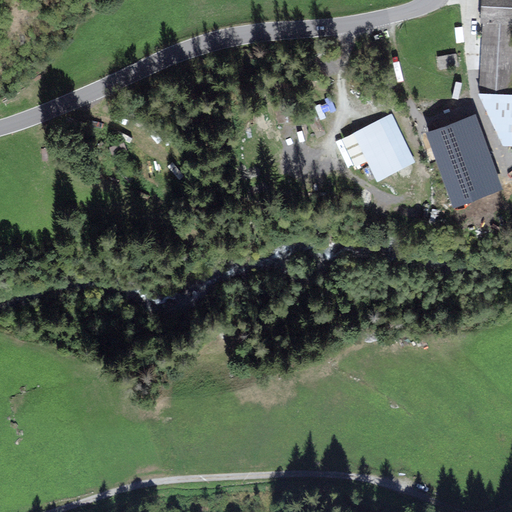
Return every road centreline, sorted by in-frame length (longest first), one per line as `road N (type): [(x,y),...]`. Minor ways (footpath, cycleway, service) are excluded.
road 1 (track): [(387,14),(403,92),(442,133),(464,179),(449,201),(414,196),(420,152),(397,109),(353,116),(340,87),(342,23)]
road 2 (tertiary): [(431,0),(342,23),(215,39),(0,126)]
road 3 (track): [(461,511),(400,485),(352,476),(176,479),(54,511)]
road 4 (track): [(506,158),(470,87),(467,0)]
road 5 (track): [(414,196),(349,178),(333,161),(335,127),(351,111)]
